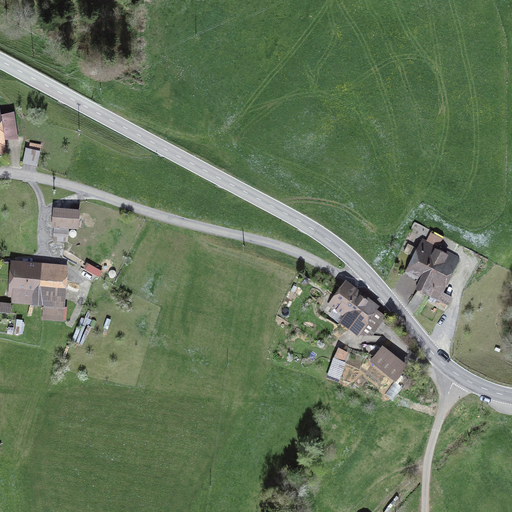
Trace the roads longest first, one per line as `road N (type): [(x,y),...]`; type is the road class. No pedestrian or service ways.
road 1 (secondary): [(0,59),(288,214),(368,276)]
road 2 (residential): [(0,173),(66,184),(273,243),(351,278),(368,276)]
road 3 (secondary): [(368,276),(442,363),(468,382),(511,395)]
